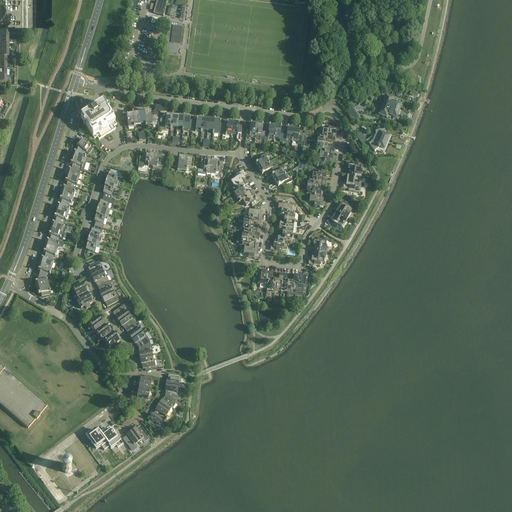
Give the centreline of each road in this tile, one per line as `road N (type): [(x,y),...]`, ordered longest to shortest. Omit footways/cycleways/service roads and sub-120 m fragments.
road 1 (residential): [(342,133),(332,202),(306,238),(300,268),(265,263),(269,199),(241,155)]
road 2 (residential): [(82,271),(77,251),(111,156),(133,146),(241,155)]
road 3 (residential): [(24,294),(75,111),(98,87)]
road 4 (secondary): [(7,284),(75,81)]
road 5 (unclassified): [(246,110),(115,90)]
road 6 (unknown): [(126,398),(43,460),(53,480)]
